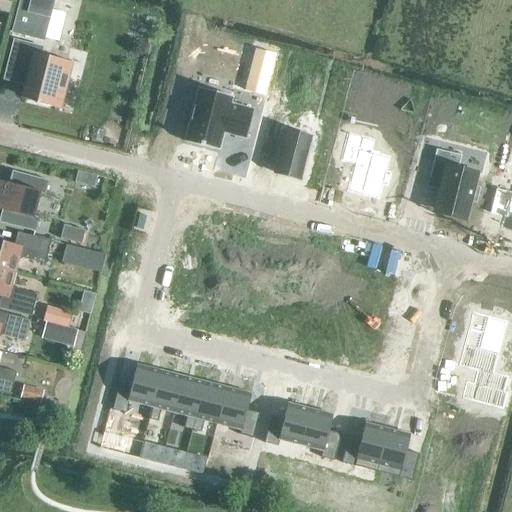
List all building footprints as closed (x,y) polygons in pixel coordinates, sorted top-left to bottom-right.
[(20,0),(12,33),(43,41),(53,0),(20,0)] [(51,27),(64,30),(68,12),(55,9),(51,27)] [(71,113),(72,111),(60,108),(72,63),(39,55),(41,49),(14,42),(4,80),(25,85),(22,97),(37,101),(36,104),(71,113)] [(275,55),(255,50),(244,92),(265,97),(275,55)] [(195,88),(182,142),(215,150),(220,132),(243,138),(251,110),(227,104),(229,96),(195,88)] [(286,132),(275,174),(299,181),(310,138),(286,132)] [(354,165),(347,193),(378,201),(382,186),(387,187),(390,174),(385,173),(389,158),(370,154),(373,141),(347,134),(340,162),(354,165)] [(436,149),(429,178),(442,181),(435,208),(466,216),(470,202),(474,203),(478,190),(473,189),(477,174),(458,169),(462,156),(436,149)] [(45,196),(48,181),(12,172),(9,184),(0,181),(0,210),(1,211),(0,216),(0,223),(35,233),(39,218),(34,217),(40,194),(45,196)] [(511,186),(497,182),(490,209),(511,214),(511,186)] [(139,216),(136,229),(142,231),(146,217),(139,216)] [(60,240),(81,245),(85,232),(63,226),(60,240)] [(0,269),(14,273),(18,261),(22,259),(44,264),(44,265),(45,265),(51,241),(17,233),(14,246),(0,242),(0,269)] [(11,286),(14,273),(0,269),(0,296),(0,297),(0,308),(31,317),(37,295),(36,296),(14,290),(11,286)] [(74,326),(76,309),(49,304),(47,321),(74,326)] [(0,337),(2,336),(23,342),(24,342),(30,321),(0,312),(0,337)] [(506,323),(473,315),(459,367),(478,372),(474,386),(466,384),(462,400),(502,410),(507,394),(504,393),(507,380),(492,376),(506,323)] [(46,338),(77,345),(80,333),(48,326),(46,338)] [(119,383),(112,411),(125,414),(128,402),(152,408),(161,372),(136,366),(131,386),(119,383)] [(0,393),(10,397),(16,373),(15,373),(0,369),(0,393)] [(152,408),(149,420),(158,422),(161,411),(173,414),(183,378),(161,372),(152,408)] [(183,378),(173,414),(186,417),(183,429),(192,431),(204,383),(183,378)] [(204,383),(192,431),(201,434),(204,422),(217,425),(226,389),(204,383)] [(44,402),(47,388),(27,384),(24,398),(44,402)] [(226,389),(217,425),(240,431),(239,436),(252,439),(259,414),(247,411),(251,395),(226,389)] [(270,418),(263,446),(276,449),(278,442),(300,447),(309,411),(287,406),(283,421),(270,418)] [(309,411),(300,447),(323,453),(321,461),(333,464),(340,436),(328,433),(332,417),(309,411)] [(348,438),(340,466),(353,469),(355,462),(378,467),(387,431),(364,426),(360,441),(348,438)] [(387,431),(378,467),(400,473),(398,480),(411,484),(418,456),(405,453),(409,437),(387,431)] [(141,460),(148,462),(153,446),(145,444),(141,460)] [(426,499),(439,502),(442,489),(461,494),(472,452),(440,444),(426,499)] [(174,468),(182,470),(186,454),(178,452),(174,468)] [(182,470),(190,472),(194,456),(186,454),(182,470)]
